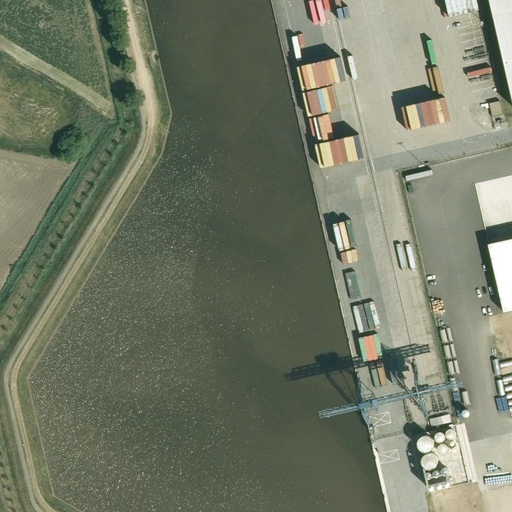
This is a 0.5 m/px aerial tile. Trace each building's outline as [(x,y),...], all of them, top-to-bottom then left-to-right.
[(511,0),(490,0),(511,96),(511,0)] [(499,87),(490,89),(491,98),(501,96),(499,87)] [(500,101),(489,103),(492,117),(503,115),(500,101)] [(511,125),(511,120),(498,122),(500,131),(511,128),(511,125)] [(332,133),(324,139),(330,147),(337,141),(332,133)] [(511,238),(489,244),(504,313),(511,311),(511,238)] [(397,334),(415,431),(454,423),(436,329),(422,332),(420,320),(411,322),(413,331),(407,332),(397,334)]
